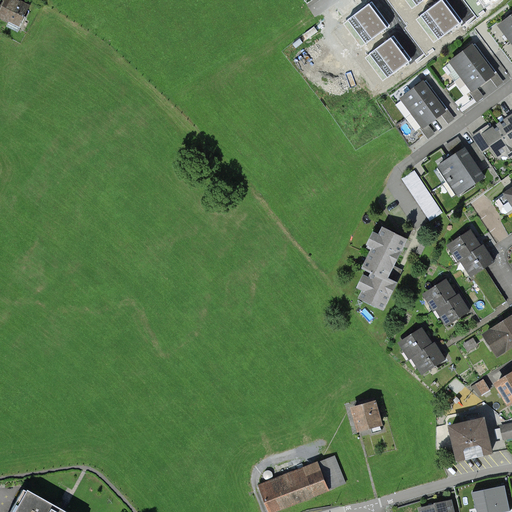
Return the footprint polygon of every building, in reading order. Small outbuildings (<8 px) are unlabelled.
[(32,6),(21,0),(9,0),(0,16),(19,28),(32,6)] [(404,0),(412,9),(423,0),(404,0)] [(446,0),(441,0),(416,20),(424,31),(454,9),(451,6),(446,0)] [(372,2),(343,24),(352,35),(381,13),(379,10),(372,2)] [(456,12),(454,9),(424,31),(434,43),(463,21),(456,12)] [(383,16),(381,13),(352,35),(361,47),(390,26),(383,16)] [(511,16),(499,25),(511,42),(511,16)] [(394,36),(365,58),(374,69),(403,47),(401,44),(394,36)] [(462,76),(486,58),(482,53),(475,44),(451,61),(462,76)] [(405,50),(403,47),(374,69),(383,81),(412,59),(405,50)] [(486,58),(462,76),(473,90),(497,72),(489,63),(486,58)] [(425,83),(402,100),(425,131),(448,114),(425,83)] [(500,125),(511,143),(511,117),(511,118),(500,125)] [(508,153),(511,150),(511,143),(500,125),(490,132),(486,134),(501,158),(508,153)] [(467,149),(441,166),(462,198),(488,181),(467,149)] [(511,192),(495,204),(506,220),(511,216),(511,192)] [(412,241),(387,229),(383,237),(378,234),(372,248),(376,250),(368,268),(375,272),(372,279),(368,277),(362,290),(369,293),(365,302),(387,312),(400,285),(393,282),(412,241)] [(474,232),(451,248),(473,280),(496,265),(474,232)] [(449,282),(426,295),(445,330),(469,317),(449,282)] [(511,353),(511,320),(487,337),(502,360),(511,353)] [(426,331),(401,345),(411,362),(416,360),(426,378),(449,365),(438,346),(435,348),(426,331)] [(511,371),(496,380),(510,404),(511,403),(511,371)] [(484,380),(474,386),(480,397),(491,391),(484,380)] [(377,401),(352,408),(358,431),(383,424),(377,401)] [(487,417),(450,425),(457,460),(495,452),(487,417)] [(335,460),(324,464),(335,492),(346,487),(335,460)] [(323,468),(263,492),(271,511),(284,511),(333,493),(323,468)] [(503,478),(473,485),(479,511),(483,511),(509,507),(503,478)] [(63,511),(25,490),(12,511),(63,511)] [(454,511),(451,501),(422,508),(423,511),(454,511)]
